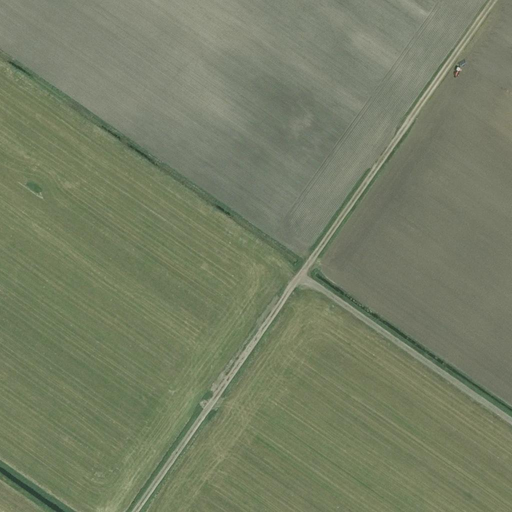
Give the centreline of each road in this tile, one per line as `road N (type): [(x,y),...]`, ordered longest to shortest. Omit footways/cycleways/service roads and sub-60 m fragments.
road 1 (unknown): [(135,511),(301,275)]
road 2 (track): [(511,421),(301,275)]
